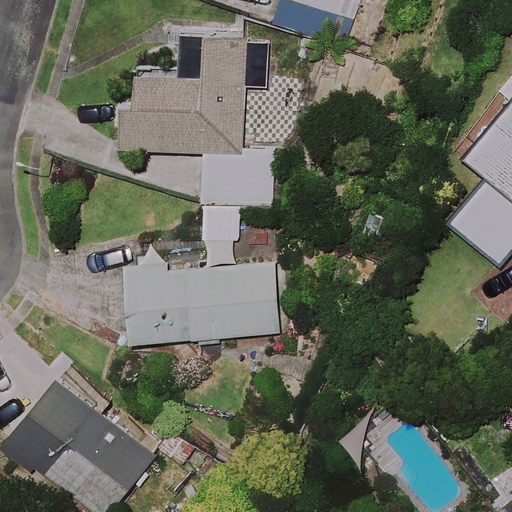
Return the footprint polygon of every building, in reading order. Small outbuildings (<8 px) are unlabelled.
[(347,46),(359,0),(279,0),(272,28),(347,46)] [(276,35),(176,31),(176,75),(135,73),(134,101),(118,100),(116,156),(206,159),(202,239),(239,241),(240,199),(276,200),(279,149),(246,148),(249,93),(273,94),(276,35)] [(511,72),(502,85),(511,93),(511,98),(464,156),(486,175),(447,222),(501,266),(511,252),(511,72)] [(278,332),(275,259),(130,266),(133,338),(278,332)] [(108,511),(161,445),(61,366),(4,438),(97,511),(108,511)] [(511,511),(511,502),(499,511),(511,511)]
